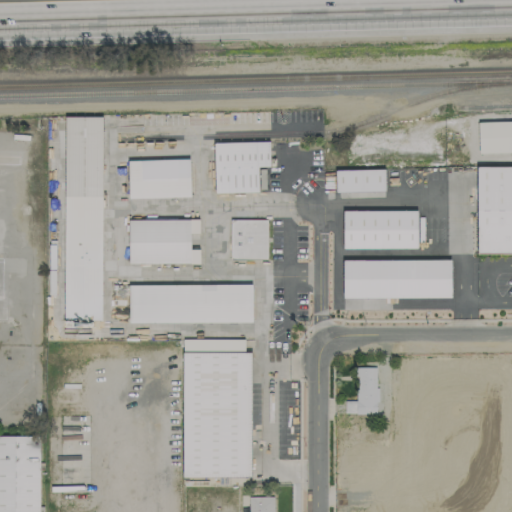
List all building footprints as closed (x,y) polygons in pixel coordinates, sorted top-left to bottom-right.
[(103,116),(65,116),(63,320),(101,320),(103,116)] [(511,120),(478,122),(478,153),(511,152),(511,120)] [(270,167),(269,141),(214,142),(215,193),(258,192),(258,167),(270,167)] [(128,198),(190,197),(189,159),(128,160),(128,198)] [(385,191),(384,169),(335,170),(336,192),(385,191)] [(417,248),(416,210),(342,211),(343,248),(417,248)] [(267,220),(230,219),(230,259),(266,259),(267,220)] [(128,220),(128,263),(199,263),(199,250),(190,250),(190,233),(199,233),(199,220),(128,220)] [(342,260),(343,298),(451,297),(450,259),(342,260)] [(252,322),(252,284),(129,285),(129,323),(252,322)] [(250,352),(244,352),(244,339),(182,339),(183,478),(251,477),(250,352)] [(376,367),(356,367),(356,400),(345,400),(344,413),(375,414),(376,367)] [(0,511),(38,511),(40,436),(0,435),(0,511)] [(273,511),(273,496),(248,497),(248,511),(273,511)]
